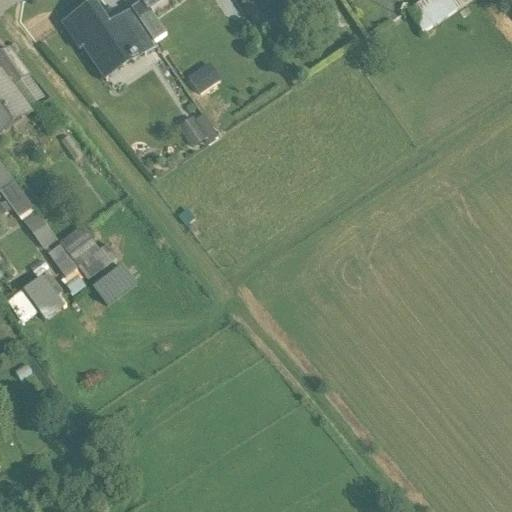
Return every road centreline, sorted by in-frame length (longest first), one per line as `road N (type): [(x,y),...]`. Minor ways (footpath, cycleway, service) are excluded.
road 1 (track): [(3,0),(40,59),(231,302)]
road 2 (track): [(231,302),(511,120)]
road 3 (track): [(231,302),(401,511)]
